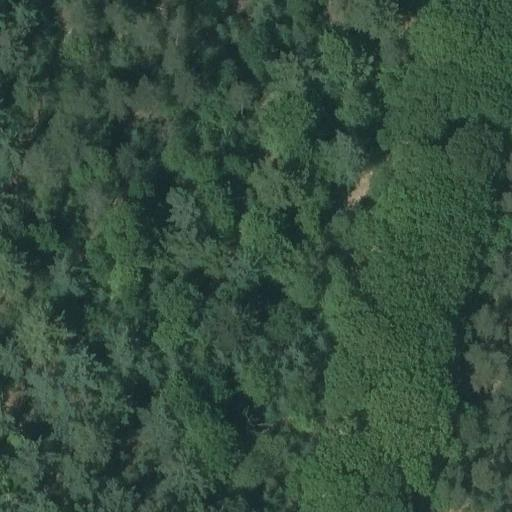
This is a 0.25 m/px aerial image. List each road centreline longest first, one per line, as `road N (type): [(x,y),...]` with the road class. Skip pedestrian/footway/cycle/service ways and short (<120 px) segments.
road 1 (track): [(362,511),(475,0)]
road 2 (track): [(80,0),(0,231)]
